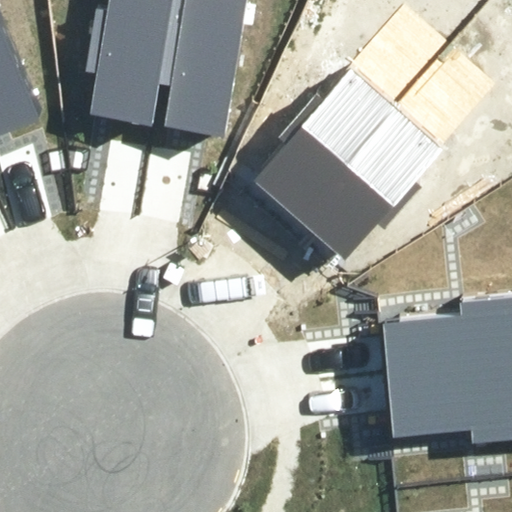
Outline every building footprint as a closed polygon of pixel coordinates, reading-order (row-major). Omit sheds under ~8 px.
[(176,0),(107,0),(85,113),(143,125),(152,82),(160,83),(176,0)] [(251,0),(176,0),(160,83),(167,84),(158,126),(222,139),(251,0)] [(0,13),(0,130),(42,113),(0,13)] [(290,146),(258,184),(302,221),(397,107),(352,70),(325,102),(315,94),(279,137),(290,146)] [(302,221),(346,258),(379,218),(390,227),(425,184),(415,176),(441,144),(397,107),(302,221)] [(462,308),(378,316),(384,378),(511,366),(511,292),(461,297),(462,308)] [(511,366),(384,378),(390,439),(473,432),(474,443),(511,439),(511,366)]
